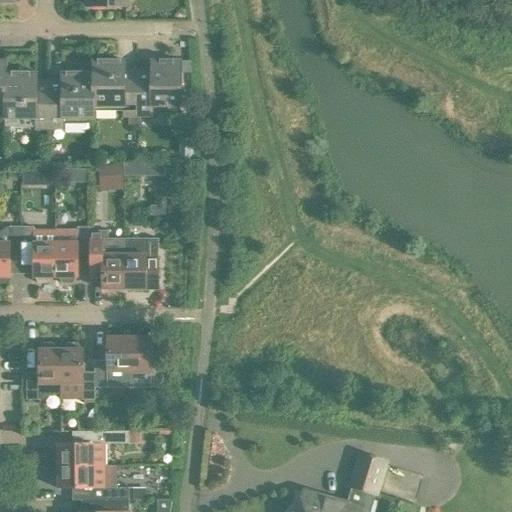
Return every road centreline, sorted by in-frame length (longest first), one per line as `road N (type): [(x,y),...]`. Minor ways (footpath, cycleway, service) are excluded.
road 1 (residential): [(0,313),(162,316)]
road 2 (residential): [(167,30),(46,32)]
